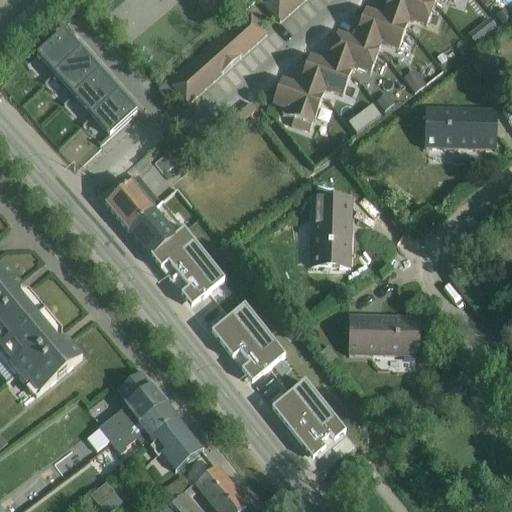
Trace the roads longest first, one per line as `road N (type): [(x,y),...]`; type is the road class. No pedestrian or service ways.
road 1 (secondary): [(318,511),(62,201)]
road 2 (residential): [(0,204),(133,352),(259,511)]
road 3 (unclassified): [(347,0),(206,125),(163,123),(62,201)]
road 4 (residential): [(511,181),(436,240),(430,282),(475,342)]
